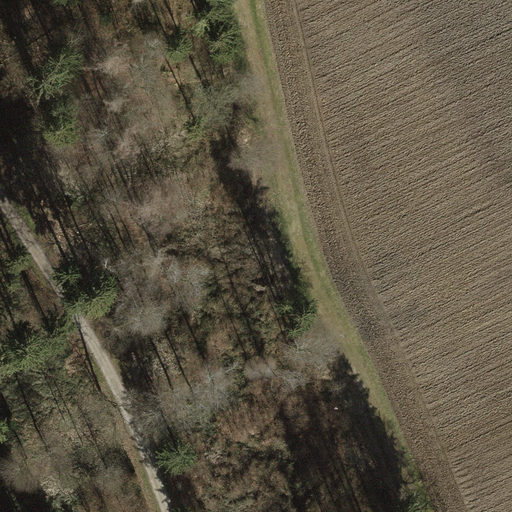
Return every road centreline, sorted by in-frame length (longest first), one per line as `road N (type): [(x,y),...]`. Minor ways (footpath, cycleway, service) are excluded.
road 1 (track): [(413,511),(301,238),(241,0)]
road 2 (track): [(170,511),(114,379),(0,192)]
